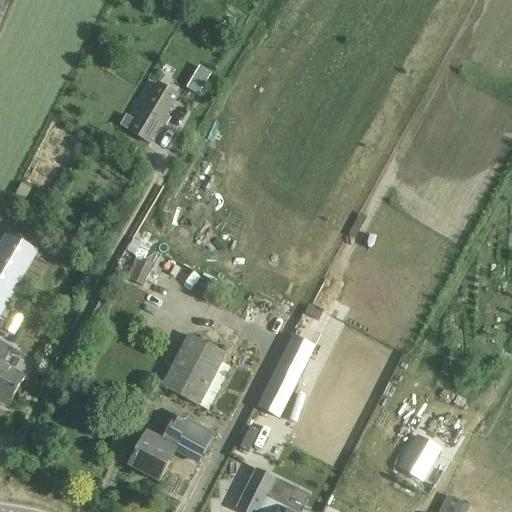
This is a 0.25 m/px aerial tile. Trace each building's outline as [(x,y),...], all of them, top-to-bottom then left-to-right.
[(150,146),(179,97),(156,82),(127,132),(150,146)] [(0,320),(39,254),(6,235),(0,245),(0,320)] [(154,265),(140,259),(130,281),(144,287),(154,265)] [(308,307),(305,315),(318,321),(322,314),(308,307)] [(189,337),(162,389),(200,409),(201,409),(208,413),(241,348),(223,338),(216,351),(189,337)] [(315,349),(293,338),(257,409),(280,420),(315,349)] [(0,401),(10,408),(27,380),(4,366),(13,350),(0,343),(0,401)] [(149,435),(131,469),(159,484),(176,452),(185,457),(199,431),(174,418),(161,442),(149,435)] [(458,437),(444,432),(447,424),(429,418),(424,432),(436,437),(435,442),(454,449),(458,437)] [(421,481),(439,451),(418,438),(400,469),(421,481)] [(299,511),(268,496),(275,481),(257,472),(239,511),(310,511),(304,509),(302,511),(299,511)] [(467,511),(469,509),(446,498),(440,511),(467,511)]
